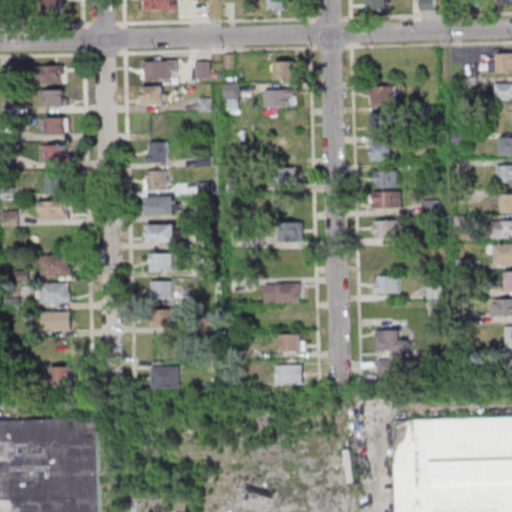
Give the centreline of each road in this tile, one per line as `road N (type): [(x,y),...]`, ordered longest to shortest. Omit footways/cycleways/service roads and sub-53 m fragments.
road 1 (residential): [(511,28),(0,42)]
road 2 (residential): [(116,388),(104,0)]
road 3 (residential): [(340,383),(329,0)]
